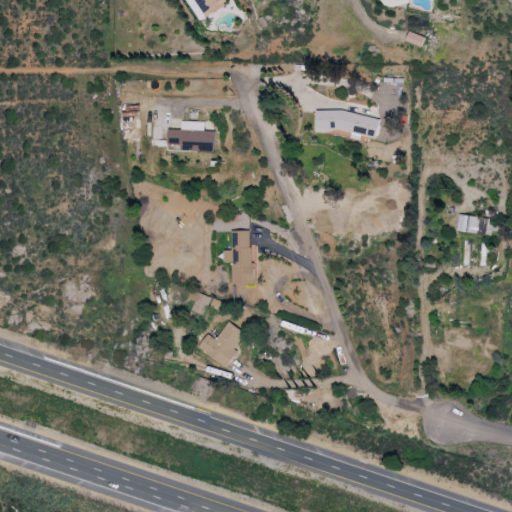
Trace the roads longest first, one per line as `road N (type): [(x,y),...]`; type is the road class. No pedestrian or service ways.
road 1 (motorway): [(466,511),(0,355)]
road 2 (motorway): [(0,442),(208,511)]
